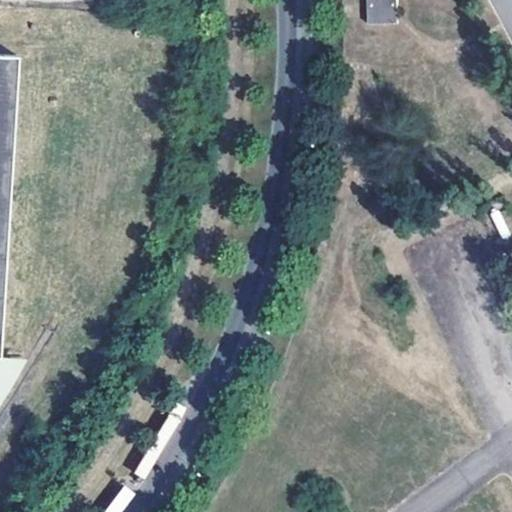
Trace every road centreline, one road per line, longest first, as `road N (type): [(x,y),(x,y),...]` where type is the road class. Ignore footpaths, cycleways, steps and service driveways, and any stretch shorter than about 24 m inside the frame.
road 1 (track): [(230,0),(228,147),(197,261),(141,395),(71,511)]
road 2 (unclassified): [(292,0),(292,104),(270,230),(201,418),(145,511)]
road 3 (unknown): [(511,385),(433,231)]
